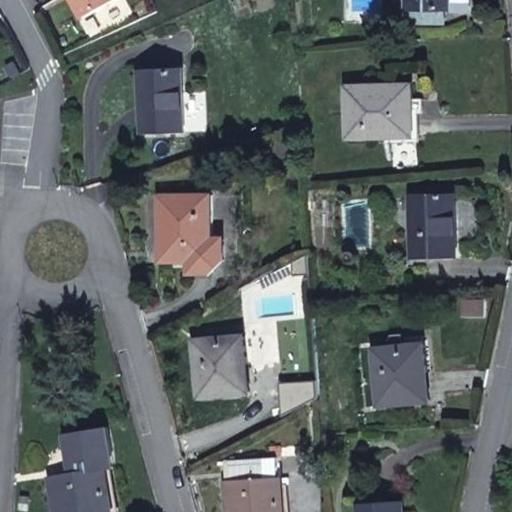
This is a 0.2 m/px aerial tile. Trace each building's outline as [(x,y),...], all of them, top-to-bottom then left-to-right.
[(75,0),(86,18),(118,0),(75,0)] [(451,11),(451,0),(410,0),(410,11),(418,11),(444,11),(451,11)] [(471,0),(451,0),(451,11),(471,11),(471,0)] [(444,24),(444,11),(418,11),(417,23),(444,24)] [(183,68),(142,70),(144,134),(185,132),(183,68)] [(387,137),(415,136),(414,99),(414,95),(389,96),(389,86),(350,87),(351,137),(387,137)] [(389,86),(389,96),(414,95),(414,86),(389,86)] [(290,154),(290,144),(275,144),(275,154),(290,154)] [(457,258),(456,194),(414,195),(416,259),(457,258)] [(213,240),(213,196),(163,197),(163,235),(172,236),(172,261),(192,260),(192,273),(214,272),(226,261),(225,239),(213,240)] [(172,236),(163,235),(163,261),(172,261),(172,236)] [(213,340),(196,341),(201,397),(245,393),(242,365),(248,365),(245,337),(213,340)] [(394,348),(377,350),(382,405),(425,401),(422,374),(428,373),(426,345),(394,348)] [(425,401),(431,401),(428,373),(422,374),(425,401)] [(73,463),(75,473),(54,477),(59,511),(114,511),(107,470),(114,468),(116,468),(109,427),(81,432),(84,449),(83,449),(73,463)] [(84,449),(81,432),(68,434),(73,463),(83,449),(84,449)] [(228,481),(230,511),(283,511),(282,485),(282,478),(280,458),(227,461),(228,481)] [(403,511),(403,501),(362,504),(362,511),(403,511)]
